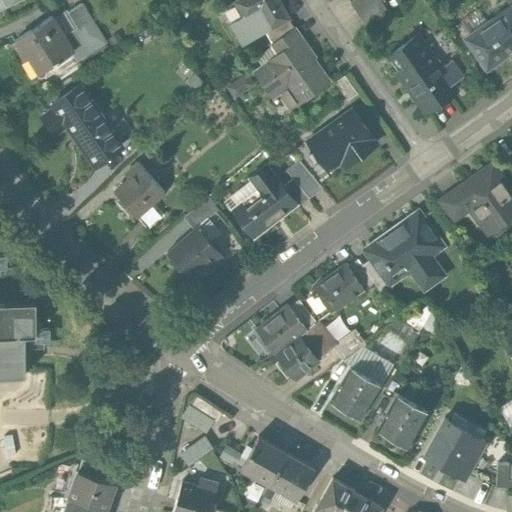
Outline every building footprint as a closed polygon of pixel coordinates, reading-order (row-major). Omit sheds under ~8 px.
[(15,34),(24,50),(26,52),(31,49),(40,65),(72,47),(76,54),(104,38),(81,0),(80,0),(69,7),(78,22),(64,30),(53,11),(15,34)] [(271,27),(288,17),(278,0),(236,0),(245,16),(260,8),(270,26),(271,27)] [(353,0),(350,2),(367,26),(388,11),(380,0),(353,0)] [(511,5),(511,6),(466,37),(487,68),(511,50),(511,5)] [(265,29),(272,41),(292,27),(294,26),(288,17),(271,27),(270,26),(265,29)] [(292,27),(272,41),(280,52),(285,60),(305,46),(292,27)] [(399,70),(397,72),(424,112),(457,89),(452,82),(462,75),(451,59),(440,66),(418,34),(388,55),(399,70)] [(285,60),(280,52),(255,70),(272,95),(287,85),(299,101),(329,80),(305,46),(285,60)] [(24,50),(20,53),(31,71),(40,65),(31,49),(26,52),(24,50)] [(344,74),(335,81),(348,99),(358,92),(344,74)] [(95,159),(121,142),(119,139),(103,115),(80,80),(54,97),(56,101),(42,111),(53,127),(73,113),(86,133),(81,137),(95,159)] [(103,115),(119,139),(133,130),(117,106),(103,115)] [(341,158),(357,147),(361,152),(376,141),(356,114),(346,121),(343,116),(322,130),(341,158)] [(136,213),(164,190),(138,159),(125,170),(129,176),(115,188),(136,213)] [(511,188),(494,163),(441,200),(454,218),(470,207),(483,226),(499,215),(505,223),(511,217),(511,188)] [(296,201),(284,186),(266,164),(250,177),(262,192),(236,212),(254,236),(269,224),(269,223),(295,202),(296,201)] [(294,177),(284,186),(296,201),(295,202),(298,206),(309,197),(294,177)] [(196,227),(197,226),(218,209),(208,196),(186,215),(196,227)] [(380,270),(382,269),(388,264),(389,265),(390,265),(391,265),(392,265),(393,264),(393,263),(393,262),(393,261),(402,255),(419,279),(439,265),(432,255),(444,246),(419,210),(365,248),(372,258),(380,270)] [(499,215),(483,226),(489,234),(505,223),(499,215)] [(224,259),(197,226),(196,227),(168,251),(190,278),(206,264),(211,270),(224,259)] [(372,258),(362,265),(374,282),(380,291),(392,283),(382,269),(380,270),(372,258)] [(348,265),(365,288),(374,282),(362,265),(358,259),(348,265)] [(313,286),(331,312),(365,288),(348,265),(346,263),(313,286)] [(0,372),(26,372),(25,330),(36,330),(36,297),(0,297),(0,372)] [(290,308),(307,329),(316,322),(299,300),(290,308)] [(412,313),(424,322),(431,311),(426,303),(412,313)] [(287,305),(256,330),(276,354),(307,329),(290,308),(287,305)] [(437,324),(431,311),(424,322),(433,328),(437,324)] [(335,345),(316,322),(307,329),(276,354),(294,378),(335,345)] [(335,348),(343,360),(366,344),(358,332),(335,348)] [(381,384),(351,367),(331,401),(347,410),(348,415),(353,418),(357,416),(361,418),(381,384)] [(198,393),(185,413),(211,429),(223,410),(198,393)] [(428,411),(398,394),(378,428),(394,437),(394,442),(400,445),(404,443),(408,445),(428,411)] [(444,421),(424,456),(463,478),(483,442),(444,421)] [(189,460),(213,448),(207,435),(183,447),(189,460)] [(240,468),(268,483),(286,452),(258,436),(240,468)] [(268,483),(276,487),(297,499),(315,468),(286,452),(268,483)] [(78,467),(115,481),(119,469),(82,456),(78,467)] [(115,481),(78,467),(69,495),(105,507),(115,481)] [(182,480),(172,511),(208,511),(217,483),(201,478),(198,485),(182,480)] [(341,511),(355,490),(333,478),(313,511),(341,511)] [(276,487),(268,483),(263,493),(270,497),(276,487)] [(355,490),(341,511),(377,511),(382,505),(355,490)] [(65,504),(69,495),(50,493),(50,503),(60,504),(65,504)] [(69,495),(65,504),(62,511),(103,511),(105,507),(69,495)]
